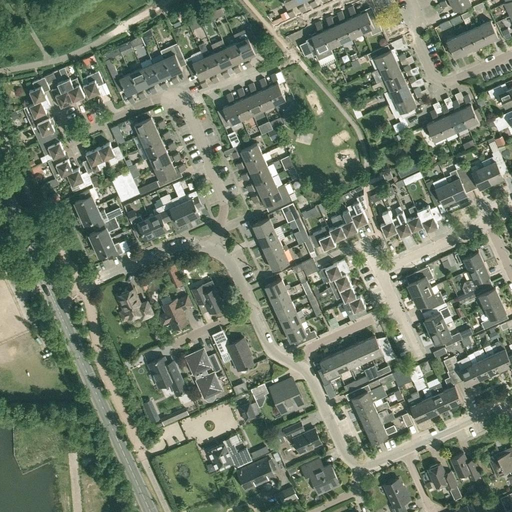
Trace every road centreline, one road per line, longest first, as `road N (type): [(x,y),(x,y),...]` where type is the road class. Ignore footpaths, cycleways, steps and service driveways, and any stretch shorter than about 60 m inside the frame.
road 1 (residential): [(212,249),(223,197),(184,103),(156,99),(70,139)]
road 2 (secondary): [(53,300),(149,511)]
road 3 (residential): [(144,459),(102,367),(82,286)]
road 4 (residential): [(511,54),(441,81),(413,34),(411,0)]
road 5 (residential): [(82,286),(178,243),(212,249)]
road 6 (secondary): [(0,173),(53,300)]
road 7 (residential): [(482,214),(464,234),(378,271)]
